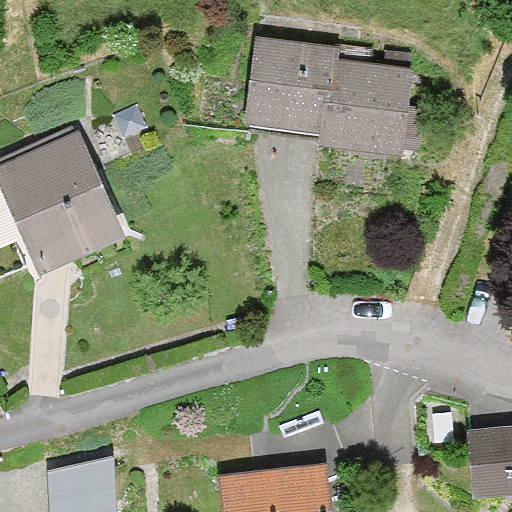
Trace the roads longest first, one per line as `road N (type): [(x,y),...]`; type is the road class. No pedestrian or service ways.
road 1 (residential): [(0,430),(324,346),(418,348),(511,380)]
road 2 (unknown): [(423,511),(418,348)]
